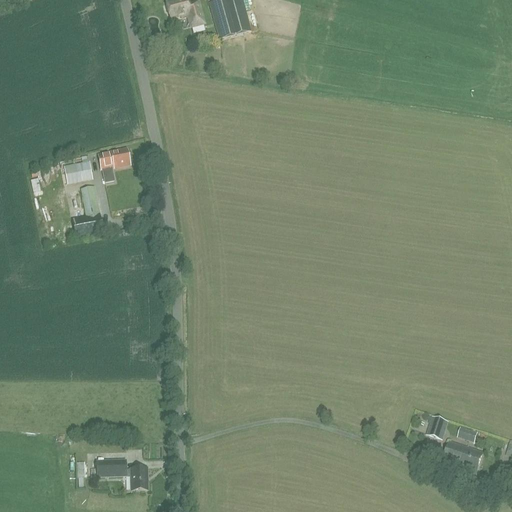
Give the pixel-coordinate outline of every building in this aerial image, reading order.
[(188,5),(186,0),(178,0),(179,1),(166,4),(167,6),(165,7),(167,12),(168,12),(170,20),(181,17),(182,19),(188,18),(191,28),(204,25),(198,3),(188,5)] [(219,42),(250,33),(251,33),(241,0),(227,0),(209,5),(219,42)] [(115,170),(130,166),(127,151),(99,157),(102,172),(115,169),(115,170)] [(64,169),(68,187),(93,182),(88,157),(52,165),(54,171),(64,169)] [(86,217),(99,214),(94,188),(82,191),(86,217)] [(427,436),(441,441),(446,424),(433,419),(427,436)] [(474,443),(476,435),(462,429),(459,438),(474,443)] [(476,474),(482,454),(449,443),(443,463),(476,474)] [(131,477),(131,492),(147,492),(147,471),(131,471),(125,472),(125,463),(97,463),(97,479),(125,478),(131,477)] [(83,480),(85,480),(84,465),(77,465),(77,480),(78,480),(78,489),(83,489),(83,480)]
